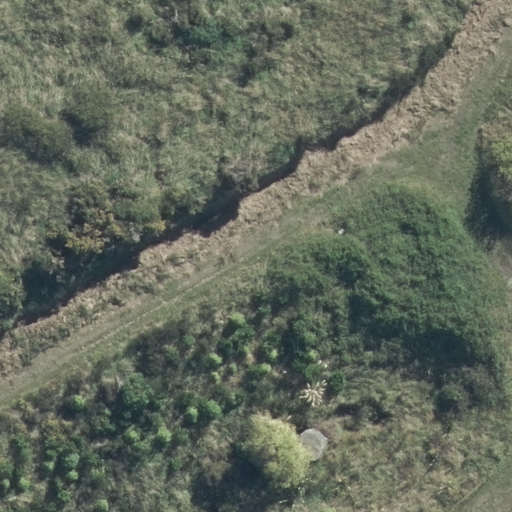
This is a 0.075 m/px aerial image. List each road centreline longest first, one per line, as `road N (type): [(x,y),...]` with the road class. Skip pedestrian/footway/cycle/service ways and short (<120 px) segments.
road 1 (track): [(0,415),(290,229),(473,97),(511,30)]
road 2 (track): [(511,270),(411,142)]
road 3 (track): [(433,511),(511,414)]
